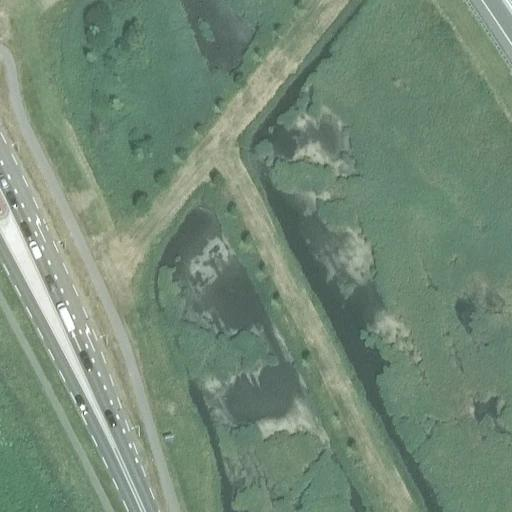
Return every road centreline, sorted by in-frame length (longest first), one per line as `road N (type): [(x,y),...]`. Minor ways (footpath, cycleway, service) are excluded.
road 1 (primary): [(141,511),(123,448),(0,176)]
road 2 (primary): [(0,244),(140,511)]
